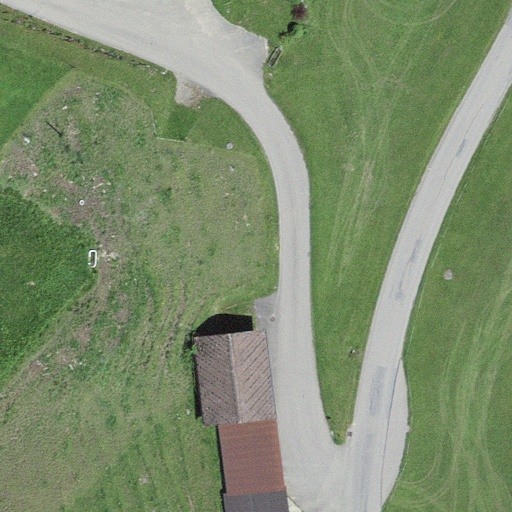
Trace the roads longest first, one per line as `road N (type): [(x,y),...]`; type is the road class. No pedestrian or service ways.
road 1 (track): [(75,0),(238,57),(299,203),(304,450),(361,487)]
road 2 (unclassified): [(357,511),(409,252),(511,43)]
